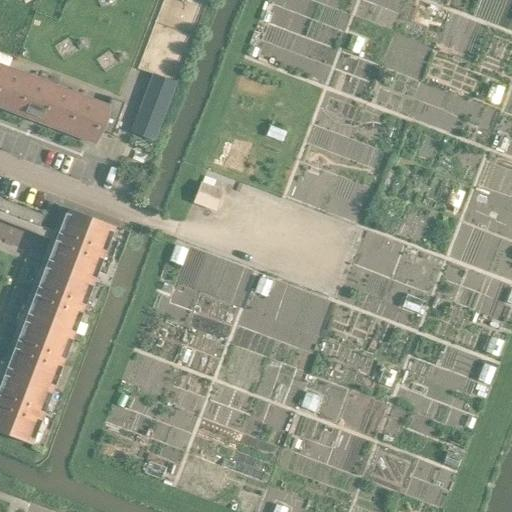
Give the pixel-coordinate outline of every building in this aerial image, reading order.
[(440,34),(443,16),(425,13),(422,31),(440,34)] [(391,56),(377,89),(490,137),(511,85),(511,73),(498,68),(492,82),(435,58),(429,72),(391,56)] [(0,107),(95,144),(100,131),(112,136),(125,103),(111,97),(108,106),(0,64),(0,107)] [(176,83),(154,75),(133,132),(155,140),(176,83)] [(293,188),(368,217),(403,125),(351,105),(343,124),(321,116),(293,188)] [(511,147),(492,141),(456,249),(510,267),(511,265),(511,264),(511,147)] [(225,190),(203,182),(196,202),(218,210),(225,190)] [(0,214),(16,219),(11,239),(44,248),(51,223),(61,225),(63,217),(47,213),(51,199),(0,184),(0,214)] [(0,389),(0,432),(34,446),(117,227),(68,208),(0,389)] [(363,254),(388,258),(389,248),(398,249),(401,230),(366,226),(363,254)] [(243,255),(232,278),(247,285),(258,262),(243,255)] [(268,265),(265,282),(277,284),(280,267),(268,265)] [(412,294),(401,293),(398,312),(428,317),(433,286),(414,282),(412,294)] [(286,437),(281,454),(314,463),(318,446),(286,437)] [(456,439),(452,454),(466,458),(470,444),(456,439)] [(173,466),(175,454),(154,450),(151,461),(173,466)] [(437,511),(439,505),(427,501),(430,491),(413,486),(404,511),(437,511)] [(283,511),(290,511),(297,496),(285,491),(278,510),(283,511)]
